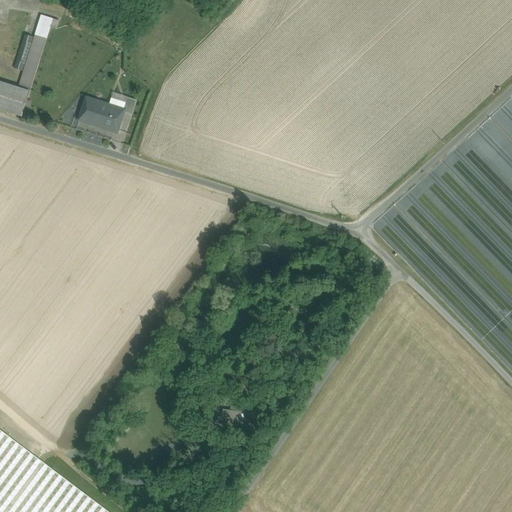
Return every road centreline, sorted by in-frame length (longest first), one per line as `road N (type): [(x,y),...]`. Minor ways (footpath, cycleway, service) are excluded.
road 1 (unclassified): [(357,229),(0,118)]
road 2 (unclassified): [(357,229),(396,269),(231,511)]
road 3 (unclassified): [(511,88),(357,229)]
road 4 (track): [(127,511),(0,403)]
road 5 (track): [(396,269),(511,383)]
